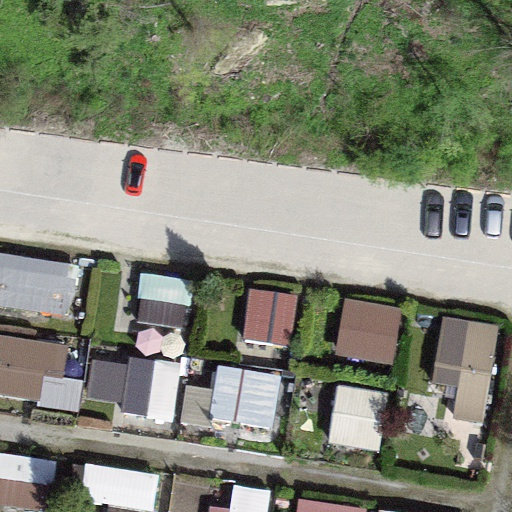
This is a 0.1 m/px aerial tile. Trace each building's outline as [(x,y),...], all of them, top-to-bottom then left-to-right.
[(0,306),(73,311),(76,257),(0,251),(0,306)] [(190,324),(193,273),(139,269),(136,320),(190,324)] [(241,337),(292,346),(301,290),(250,282),(241,337)] [(345,292),(337,352),(398,360),(405,300),(345,292)] [(428,399),(492,409),(506,319),(442,310),(428,399)] [(0,396),(71,401),(75,337),(0,332),(0,396)] [(180,361),(94,355),(91,404),(176,410),(180,361)] [(219,362),(212,419),(276,427),(283,370),(219,362)] [(383,449),(391,387),(338,381),(330,442),(383,449)] [(0,448),(0,502),(51,510),(58,456),(0,448)] [(88,496),(156,506),(161,471),(93,461),(88,496)] [(236,481),(233,506),(211,504),(209,511),(267,511),(270,485),(236,481)] [(368,511),(370,503),(309,495),(306,511),(368,511)]
